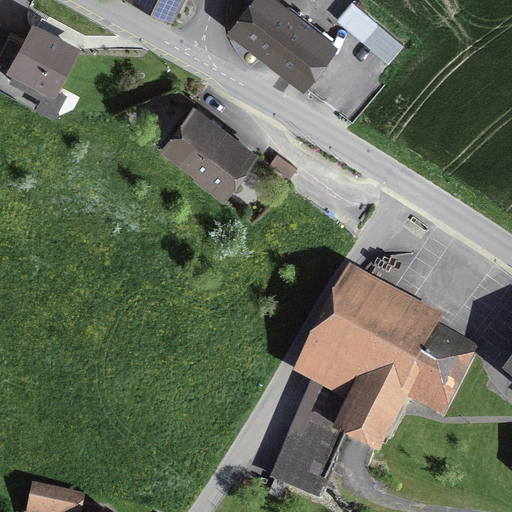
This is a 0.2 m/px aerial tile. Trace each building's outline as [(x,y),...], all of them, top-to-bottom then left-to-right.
[(182,0),(135,0),(173,19),(182,0)] [(330,48),(267,0),(260,0),(234,34),(300,86),(330,48)] [(379,23),(362,42),(386,64),(403,45),(379,23)] [(43,35),(37,32),(25,55),(9,46),(0,62),(0,89),(52,117),(62,98),(53,93),(75,52),(43,35)] [(253,158),(198,116),(169,154),(225,195),(253,158)] [(433,333),(345,289),(302,375),(332,390),(306,441),(295,435),(274,477),(288,484),(320,499),(351,438),(363,444),(376,451),(409,386),(441,402),(464,356),(430,339),(433,333)] [(288,484),(274,477),(265,499),(279,505),(288,484)] [(78,511),(81,501),(21,488),(15,511),(78,511)]
